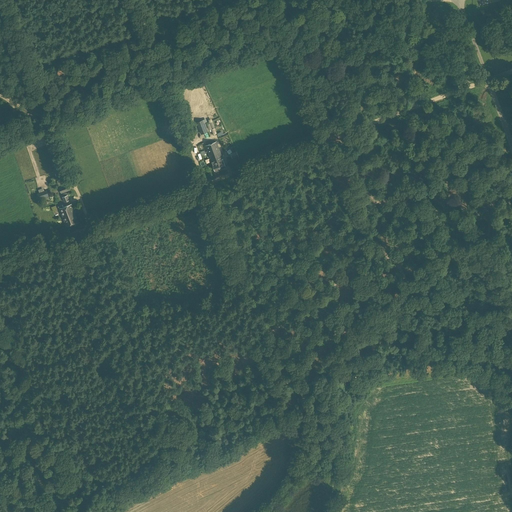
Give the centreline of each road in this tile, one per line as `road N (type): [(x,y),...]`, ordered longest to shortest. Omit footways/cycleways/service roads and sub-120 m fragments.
road 1 (unknown): [(500,197),(461,217),(411,217),(377,203),(290,38),(272,31),(59,112),(0,87)]
road 2 (track): [(406,0),(331,17),(0,136)]
road 3 (unclassified): [(261,511),(303,455),(346,341),(511,188)]
road 4 (track): [(136,0),(266,345)]
road 5 (track): [(222,177),(251,215),(348,269),(371,232),(330,138)]
road 6 (track): [(90,226),(330,138)]
road 7 (track): [(5,0),(90,226)]
road 8 (track): [(330,138),(488,79)]
road 9 (unknown): [(61,511),(20,428),(0,362)]
road 10 (track): [(406,0),(330,138)]
road 11 (track): [(330,138),(265,0)]
road 12 (unclassified): [(511,143),(458,1)]
road 13 (track): [(332,511),(338,376)]
road 14 (track): [(0,392),(36,511)]
